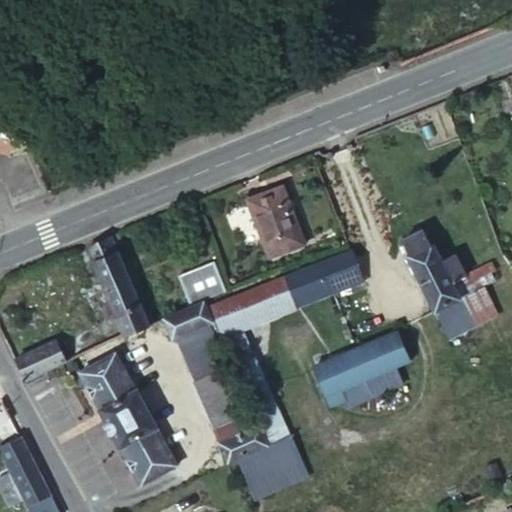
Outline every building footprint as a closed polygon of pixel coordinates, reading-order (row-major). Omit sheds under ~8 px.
[(280,185),(244,199),(267,256),(303,243),(280,185)] [(399,240),(401,243),(446,337),(470,325),(458,300),(484,288),(479,277),(493,270),(489,261),(464,275),(453,254),(438,261),(422,228),(399,240)] [(85,246),(123,334),(124,335),(146,325),(108,237),(85,246)] [(348,249),(282,275),(293,301),(327,287),(329,292),(361,280),(348,249)] [(212,260),(176,274),(189,304),(224,290),(212,260)] [(282,275),(204,305),(211,320),(216,332),(293,301),(282,275)] [(470,325),(496,312),(484,288),(458,300),(470,325)] [(204,305),(202,301),(162,317),(171,338),(211,320),(204,305)] [(159,322),(136,332),(143,346),(166,337),(159,322)] [(222,345),(216,332),(209,336),(214,349),(222,345)] [(390,332),(310,364),(325,402),(339,398),(336,388),(363,377),(370,391),(397,381),(391,367),(407,360),(404,352),(399,354),(390,332)] [(55,340),(13,358),(24,380),(42,372),(66,361),(55,340)] [(113,351),(78,371),(99,407),(97,409),(117,446),(120,448),(140,484),(175,464),(155,428),(155,426),(134,387),(132,388),(113,351)] [(193,379),(225,365),(219,353),(188,366),(193,379)] [(216,442),(225,463),(229,462),(266,445),(257,424),(249,427),(225,365),(193,379),(219,441),(216,442)] [(42,372),(24,380),(32,396),(51,386),(42,372)] [(29,511),(58,511),(48,489),(21,434),(0,444),(0,450),(10,472),(0,476),(0,485),(9,506),(23,499),(29,511)] [(281,481),(266,445),(229,462),(244,497),(281,481)] [(94,508),(96,511),(116,511),(119,511),(112,498),(94,508)]
